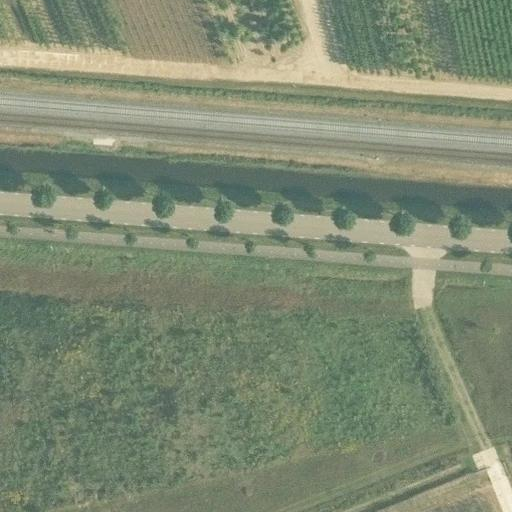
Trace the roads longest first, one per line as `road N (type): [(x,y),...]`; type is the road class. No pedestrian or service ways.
road 1 (unknown): [(0,63),(511,104)]
road 2 (unclassified): [(0,206),(511,245)]
